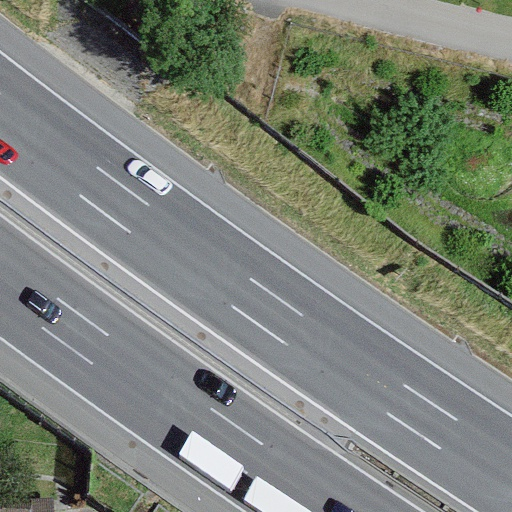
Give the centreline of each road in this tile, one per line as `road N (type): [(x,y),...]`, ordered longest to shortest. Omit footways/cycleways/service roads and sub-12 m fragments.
road 1 (motorway): [(511,476),(288,325),(0,114)]
road 2 (motorway): [(0,275),(332,511)]
road 3 (residential): [(326,0),(511,43)]
